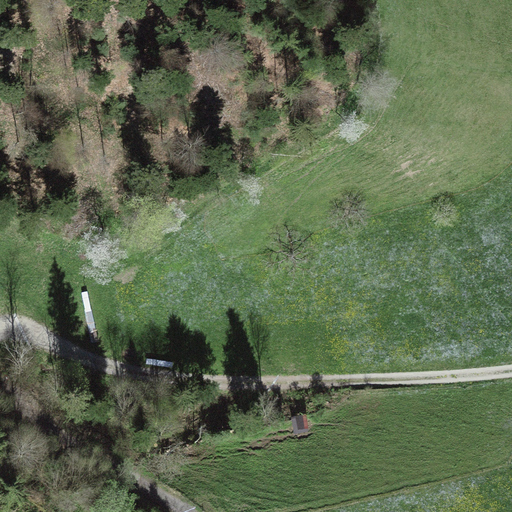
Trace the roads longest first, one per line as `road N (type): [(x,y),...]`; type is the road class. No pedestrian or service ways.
road 1 (track): [(0,324),(89,361),(166,379),(511,369)]
road 2 (track): [(185,511),(51,433),(0,385)]
